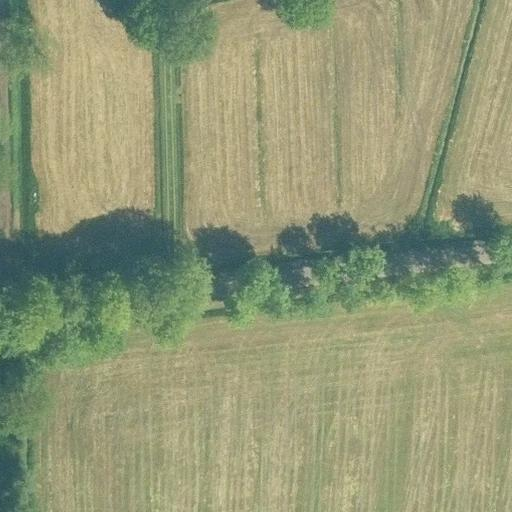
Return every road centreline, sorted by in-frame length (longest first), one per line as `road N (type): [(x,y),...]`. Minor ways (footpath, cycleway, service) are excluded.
road 1 (tertiary): [(0,311),(511,250)]
road 2 (track): [(173,291),(164,0)]
